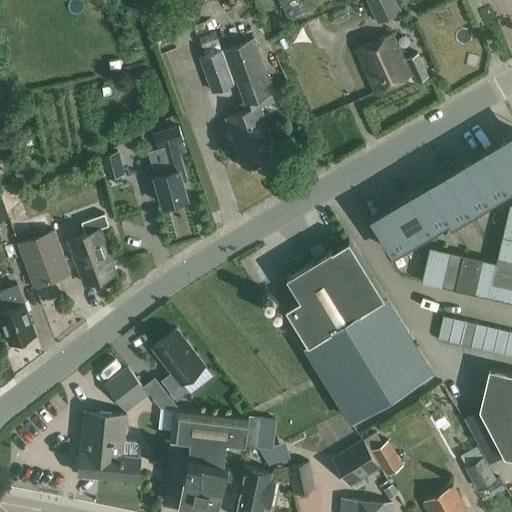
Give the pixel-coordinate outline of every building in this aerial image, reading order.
[(208,0),(141,0),(150,23),(208,0)] [(393,0),(367,0),(377,21),(399,11),(393,0)] [(220,43),(216,30),(199,36),(203,49),(204,49),(205,53),(221,48),(220,43)] [(393,32),(357,49),(376,91),(415,73),(418,80),(428,76),(417,52),(405,58),(393,32)] [(274,92),(265,68),(254,37),(200,57),(212,91),(234,83),(233,83),(237,81),(248,109),(226,117),(242,162),(275,150),(257,98),(274,92)] [(186,152),(179,125),(154,133),(158,148),(162,146),(167,162),(153,166),(164,205),(168,204),(169,209),(184,204),(183,199),(187,198),(180,174),(185,173),(179,154),(186,152)] [(511,154),(506,144),(487,155),(507,189),(511,186),(511,154)] [(117,150),(102,154),(104,161),(119,157),(117,150)] [(487,155),(469,166),(489,200),(507,189),(487,155)] [(469,168),(451,179),(470,211),(489,200),(469,166),(468,166),(469,168)] [(431,184),(430,185),(452,222),(470,211),(451,179),(434,189),(431,184)] [(430,185),(411,196),(431,229),(448,218),(451,222),(452,222),(430,185)] [(0,219),(8,217),(0,193),(0,219)] [(411,196),(392,207),(412,240),(431,229),(411,196)] [(374,220),(393,251),(412,240),(392,207),(393,209),(374,220)] [(116,272),(100,229),(109,225),(105,214),(82,222),(86,233),(69,240),(86,284),(116,272)] [(511,238),(511,224),(505,223),(502,236),(511,238)] [(71,273),(55,230),(20,243),(35,285),(71,273)] [(511,259),(511,238),(502,236),(498,256),(511,259)] [(431,370),(384,295),(348,238),(332,248),(331,247),(286,276),(299,298),(285,307),(308,343),(305,344),(352,418),(431,370)] [(442,286),(450,250),(430,246),(422,281),(442,286)] [(455,289),(464,253),(450,250),(442,286),(455,289)] [(475,294),(483,258),(464,253),(455,289),(475,294)] [(511,273),(511,259),(498,256),(497,261),(495,270),(511,273)] [(492,283),(495,270),(497,261),(483,258),(475,294),(489,297),(492,283)] [(511,287),(511,273),(495,270),(492,283),(511,287)] [(37,335),(19,285),(18,283),(0,289),(0,304),(2,310),(0,311),(0,315),(11,344),(37,335)] [(511,302),(511,287),(492,283),(489,297),(511,302)] [(450,341),(456,318),(444,315),(439,339),(450,341)] [(462,344),(467,320),(456,318),(450,341),(462,344)] [(473,346),(478,323),(467,320),(462,344),(473,346)] [(484,349),(489,326),(478,323),(473,346),(484,349)] [(495,352),(501,328),(489,326),(484,349),(495,352)] [(182,381),(205,363),(177,327),(153,346),(172,370),(161,379),(177,398),(188,389),(182,381)] [(506,354),(511,331),(501,328),(495,352),(506,354)] [(125,409),(147,391),(127,366),(105,383),(125,409)] [(511,455),(511,372),(490,367),(481,407),(505,454),(511,455)] [(143,386),(147,391),(159,407),(161,407),(173,408),(173,406),(178,407),(155,376),(144,385),(143,386)] [(227,442),(244,444),(248,415),(242,415),(173,407),(173,409),(171,429),(169,439),(188,441),(187,456),(177,505),(212,511),(217,511),(228,464),(224,464),(227,442)] [(173,409),(160,408),(158,428),(171,429),(173,409)] [(138,478),(140,455),(141,447),(139,443),(135,441),(123,440),(126,413),(84,409),(78,473),(138,478)] [(248,415),(244,444),(257,445),(260,417),(248,415)] [(260,417),(257,445),(273,447),(276,419),(260,417)] [(363,474),(381,463),(366,439),(336,457),(346,472),(358,465),(363,474)] [(388,472),(404,463),(390,439),(374,448),(388,472)] [(477,488),(496,478),(484,455),(465,466),(477,488)] [(294,492),(315,487),(309,459),(289,464),(294,492)] [(271,470),(244,464),(239,484),(242,484),(235,511),(262,511),(264,502),(270,503),(275,480),(273,479),(273,480),(270,479),(271,470)] [(466,511),(452,483),(424,498),(426,503),(425,503),(429,511),(430,511),(466,511)] [(391,511),(393,501),(353,497),(343,496),(341,511),(391,511)]
